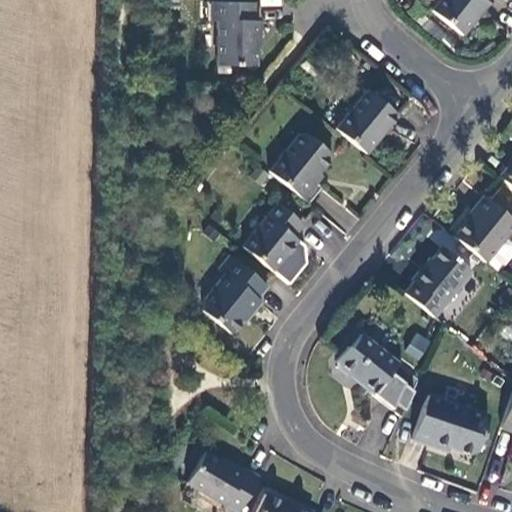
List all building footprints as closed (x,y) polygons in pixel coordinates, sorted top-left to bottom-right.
[(437,0),(429,11),(460,36),(488,0),(437,0)] [(252,22),(253,3),(211,2),(210,21),(216,22),(215,66),(254,66),(255,40),(258,40),(258,21),(252,22)] [(396,115),(365,90),(333,129),(364,154),(396,115)] [(331,156),(303,134),(296,134),(266,171),(301,199),(314,183),(311,180),(331,156)] [(497,177),(511,189),(511,166),(511,167),(508,164),(497,177)] [(266,174),(256,166),(248,177),(258,184),(266,174)] [(301,199),(307,204),(320,187),(314,183),(301,199)] [(483,262),(503,238),(511,227),(511,221),(481,196),(471,209),(473,211),(451,237),(483,262)] [(301,224),(276,204),(241,247),(271,272),(296,241),(291,236),(301,224)] [(496,273),(511,253),(511,245),(503,238),(483,262),(496,273)] [(402,293),(433,318),(470,272),(440,247),(423,268),(421,266),(409,280),(412,282),(402,293)] [(266,287),(227,256),(216,269),(222,274),(200,302),(201,311),(230,335),(247,314),(249,316),(260,302),(256,299),(266,287)] [(418,362),(431,340),(416,332),(404,353),(418,362)] [(357,383),(371,395),(396,363),(359,334),(348,348),(346,346),(333,361),(334,366),(345,375),(351,375),(358,381),(357,383)] [(511,388),(498,428),(511,432),(511,388)] [(468,454),(475,451),(487,416),(427,396),(421,406),(410,440),(446,452),(448,447),(468,454)] [(203,452),(184,483),(233,511),(235,511),(257,477),(243,469),(242,471),(230,464),(228,467),(203,452)] [(307,511),(292,504),(291,507),(264,494),(254,511),(307,511)]
